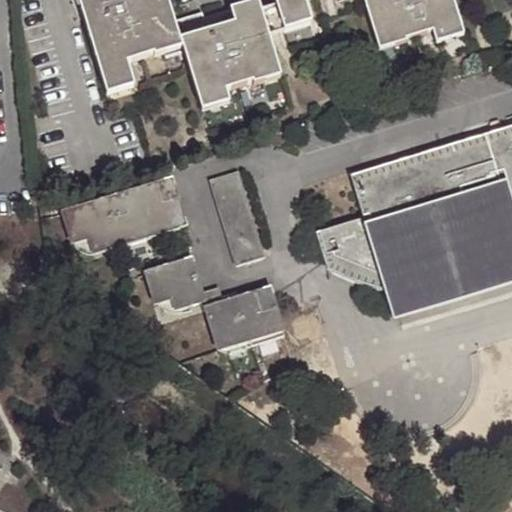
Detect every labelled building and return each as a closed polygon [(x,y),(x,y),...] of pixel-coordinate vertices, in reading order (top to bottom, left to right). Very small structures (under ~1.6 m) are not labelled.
[(72,0),(103,95),(129,87),(123,65),(149,56),(150,57),(178,50),(197,111),(226,103),(222,91),(247,83),(248,86),(278,76),(267,37),(257,12),(254,3),(199,20),(201,31),(174,39),(168,20),(162,0),(72,0)] [(268,0),(271,6),(280,33),(308,25),(301,2),(308,0),(360,0),(377,52),(404,44),(404,40),(428,33),(432,43),(462,35),(451,0),(268,0)] [(257,12),(267,37),(280,33),(271,6),(257,12)] [(196,12),(168,20),(174,39),(201,31),(199,20),(196,12)] [(511,134),(356,183),(371,226),(326,241),(331,256),(332,257),(335,258),(338,260),(342,261),(349,264),(357,267),(372,272),(373,268),(382,270),(391,273),(398,274),(404,276),(409,277),(413,278),(417,278),(421,279),(426,279),(434,280),(443,280),(447,281),(450,281),(454,281),(458,281),(465,281),(474,281),(485,280),(499,278),(508,277),(511,275),(511,264),(511,260),(511,259),(511,134)] [(238,177),(210,186),(238,272),(265,264),(238,177)] [(98,218),(95,208),(62,218),(72,250),(89,246),(95,261),(187,233),(172,184),(154,189),(158,199),(142,204),(127,209),(123,199),(108,204),(111,215),(98,218)] [(158,199),(154,189),(139,194),(142,204),(158,199)] [(142,204),(139,194),(123,199),(127,209),(142,204)] [(108,204),(95,208),(98,218),(111,215),(108,204)] [(331,256),(326,241),(321,243),(331,272),(341,275),(350,278),(359,282),(370,285),(378,288),(385,290),(393,292),(403,294),(414,296),(423,297),(432,298),(434,280),(426,279),(421,279),(417,278),(413,278),(409,277),(404,276),(398,274),(391,273),(382,270),(373,268),(372,272),(357,267),(349,264),(342,261),(338,260),(335,258),(332,257),(331,256)] [(205,305),(204,302),(203,301),(202,295),(196,276),(181,280),(180,274),(147,284),(157,315),(174,309),(178,321),(202,313),(207,311),(205,307),(205,306),(205,305)] [(220,298),(204,302),(205,305),(205,306),(205,307),(207,311),(202,313),(204,320),(219,316),(217,309),(223,307),(220,298)] [(235,303),(223,307),(217,309),(219,316),(204,320),(217,360),(250,350),(251,357),(284,347),(270,300),(256,304),(253,305),(255,314),(241,319),(238,310),(235,303)] [(251,306),(238,310),(241,319),(255,314),(253,305),(251,306)]
